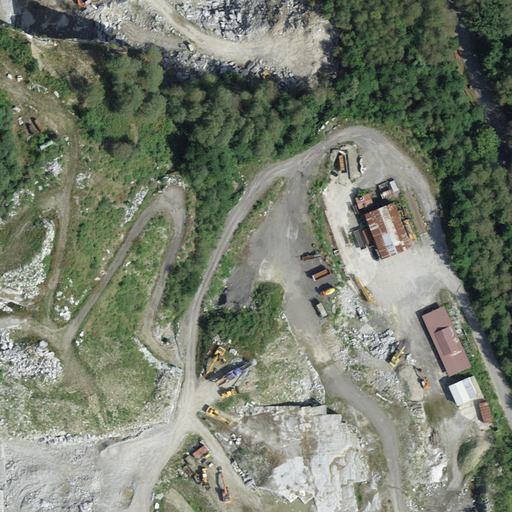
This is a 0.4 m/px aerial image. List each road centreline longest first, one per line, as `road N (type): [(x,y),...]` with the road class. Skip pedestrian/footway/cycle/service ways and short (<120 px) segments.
road 1 (track): [(1,81),(48,108),(71,138),(75,158),(49,302),(61,341),(142,220),(164,202),(177,215),(177,229),(146,324),(154,348),(180,349),(219,249),(261,186),(338,137),(364,138),(413,182),(457,287)]
road 2 (track): [(61,341),(73,389),(49,511)]
road 3 (track): [(130,511),(171,406),(180,349)]
road 4 (unclassified): [(454,0),(471,63),(511,144)]
